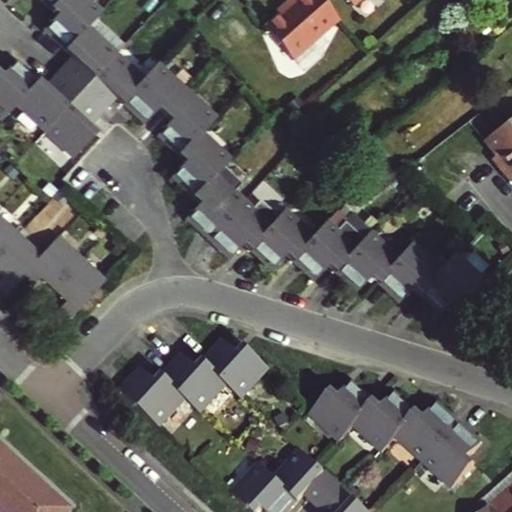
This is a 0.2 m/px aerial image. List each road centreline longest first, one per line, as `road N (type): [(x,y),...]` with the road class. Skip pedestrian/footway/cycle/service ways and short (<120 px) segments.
road 1 (residential): [(511,389),(205,294),(167,293)]
road 2 (residential): [(175,511),(49,395)]
road 3 (residential): [(167,293),(121,319),(49,395)]
road 4 (residential): [(113,158),(160,226),(167,293)]
